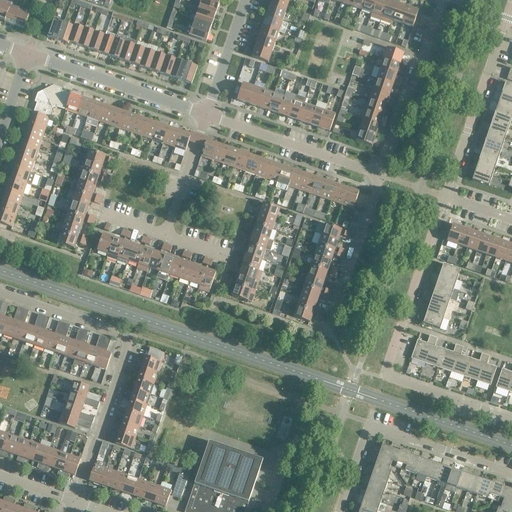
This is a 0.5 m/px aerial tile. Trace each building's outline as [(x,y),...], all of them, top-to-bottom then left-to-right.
[(11,4),(1,0),(0,3),(0,19),(5,21),(10,6),(11,4)] [(180,0),(175,0),(173,8),(181,10),(182,6),(179,5),(180,0)] [(220,1),(217,0),(201,0),(200,5),(217,11),(220,1)] [(289,2),(284,0),(271,0),(269,6),(285,12),(289,2)] [(364,0),(353,0),(351,7),(361,10),(364,0)] [(375,0),(364,0),(361,10),(371,14),(375,0)] [(387,1),(385,0),(375,0),(371,14),(370,18),(380,21),(387,1)] [(397,4),(387,1),(380,21),(390,25),(392,21),(397,4)] [(407,8),(397,4),(392,21),(402,24),(407,8)] [(217,11),(200,5),(196,16),(213,21),(217,11)] [(5,21),(4,23),(14,26),(20,9),(10,6),(5,21)] [(285,12),(269,6),(265,16),(282,22),(285,12)] [(418,11),(407,8),(402,24),(412,28),(418,11)] [(30,12),(20,9),(14,26),(24,30),(30,12)] [(213,21),(196,16),(193,26),(210,32),(213,21)] [(282,22),(265,16),(262,27),(278,32),(282,22)] [(47,37),(58,41),(63,24),(53,20),(47,37)] [(73,27),(63,24),(58,41),(68,45),(69,43),(68,43),(74,28),(73,27)] [(189,24),(185,35),(206,42),(210,32),(193,26),(189,24)] [(74,26),(73,27),(74,28),(68,43),(69,43),(79,46),(84,29),(74,26)] [(278,32),(262,27),(258,37),(275,42),(278,32)] [(95,33),(84,29),(79,46),(89,50),(95,33)] [(106,32),(105,36),(99,53),(109,57),(116,36),(106,32)] [(105,36),(95,33),(89,50),(99,53),(105,36)] [(117,34),(116,36),(109,57),(119,60),(127,39),(127,37),(117,34)] [(275,42),(258,37),(255,47),(272,53),(275,42)] [(137,43),(127,39),(119,60),(130,64),(136,47),(137,43)] [(146,50),(136,47),(130,64),(140,67),(146,50)] [(272,53),(255,47),(251,57),(268,63),(272,53)] [(387,48),(383,59),(400,64),(403,54),(387,48)] [(156,54),(146,50),(140,67),(150,71),(156,54)] [(166,57),(156,54),(150,71),(160,74),(166,57)] [(176,61),(166,57),(160,74),(171,78),(176,61)] [(400,64),(383,59),(380,69),(396,75),(400,64)] [(187,64),(176,61),(171,78),(181,81),(187,64)] [(197,68),(187,64),(181,81),(191,85),(197,68)] [(396,75),(380,69),(376,79),(393,85),(396,75)] [(393,85),(376,79),(373,89),(389,95),(393,85)] [(511,85),(505,83),(502,93),(511,96),(511,85)] [(253,87),(242,84),(241,88),(239,95),(237,100),(247,104),(253,87)] [(53,86),(51,87),(52,89),(49,91),(48,88),(42,91),(47,102),(46,106),(52,108),(55,107),(65,110),(66,110),(71,95),(61,91),(61,89),(53,86)] [(263,91),(253,87),(247,104),(257,107),(263,91)] [(389,95),(373,89),(369,100),(386,105),(389,95)] [(47,102),(42,91),(37,94),(34,102),(37,103),(33,113),(33,114),(48,119),(48,118),(52,108),(46,106),(47,102)] [(273,94),(263,91),(257,107),(268,111),(273,94)] [(511,96),(502,93),(498,103),(511,107),(511,96)] [(71,94),(71,95),(66,110),(65,110),(65,111),(77,114),(82,98),(71,94)] [(284,98),(273,94),(268,111),(278,114),(284,98)] [(296,96),(294,101),(288,118),(298,121),(304,105),(306,99),(296,96)] [(93,102),(82,98),(77,114),(87,118),(93,102)] [(294,101),(284,98),(278,114),(288,118),(294,101)] [(386,105),(369,100),(366,110),(382,116),(386,105)] [(104,105),(93,102),(87,118),(98,122),(104,105)] [(511,117),(511,107),(498,103),(495,112),(511,118),(511,117)] [(114,109),(104,105),(98,122),(109,125),(114,109)] [(314,108),(304,105),(298,121),(309,125),(314,108)] [(324,112),(314,108),(309,125),(319,128),(324,112)] [(125,113),(114,109),(109,125),(120,129),(125,113)] [(382,116),(366,110),(362,120),(379,126),(382,116)] [(335,115),(324,112),(319,128),(329,132),(335,115)] [(511,118),(495,112),(492,122),(509,128),(511,118)] [(33,113),(29,124),(45,130),(49,118),(48,118),(48,119),(33,114),(33,113)] [(136,117),(125,113),(120,129),(131,133),(136,117)] [(147,120),(136,117),(131,133),(141,137),(147,120)] [(158,124),(147,120),(141,137),(152,140),(158,124)] [(379,126),(362,120),(359,130),(375,136),(379,126)] [(509,128),(492,122),(488,132),(505,138),(509,128)] [(45,130),(29,124),(25,135),(41,140),(45,130)] [(169,128),(158,124),(152,140),(163,144),(169,128)] [(179,131),(169,128),(163,144),(174,148),(179,131)] [(375,136),(359,130),(355,141),(372,146),(375,136)] [(83,131),(80,138),(87,140),(91,142),(93,136),(94,135),(83,131)] [(191,135),(179,131),(174,148),(185,151),(191,135)] [(505,138),(488,132),(485,142),(502,147),(505,138)] [(41,140),(25,135),(21,146),(38,151),(41,140)] [(73,139),(71,144),(78,147),(80,142),(73,139)] [(218,145),(206,141),(201,157),(212,161),(218,145)] [(502,147),(485,142),(482,151),(499,157),(502,147)] [(228,149),(218,145),(212,161),(223,164),(228,149)] [(38,151),(21,146),(18,157),(34,162),(38,151)] [(239,153),(228,149),(223,164),(234,168),(239,153)] [(89,151),(85,161),(102,167),(106,156),(89,151)] [(499,157),(482,151),(479,161),(495,167),(499,157)] [(250,156),(239,153),(234,168),(244,172),(250,156)] [(261,160),(250,156),(244,172),(255,175),(261,160)] [(34,162),(18,157),(14,168),(30,173),(34,162)] [(272,163),(261,160),(255,175),(266,179),(272,163)] [(102,167),(85,161),(82,171),(98,177),(102,167)] [(495,167),(479,161),(475,171),(492,176),(495,167)] [(282,167),(272,163),(266,179),(277,183),(282,167)] [(293,171),(282,167),(277,183),(276,187),(286,190),(288,187),(293,171)] [(30,173),(14,168),(10,178),(27,184),(30,173)] [(98,177),(82,171),(78,182),(95,187),(98,177)] [(304,174),(293,171),(288,187),(299,190),(304,174)] [(492,176),(475,171),(472,181),(489,186),(492,176)] [(315,178),(304,174),(299,190),(309,194),(315,178)] [(27,184),(10,178),(7,189),(23,195),(27,184)] [(326,182),(315,178),(309,194),(320,198),(326,182)] [(95,187),(78,182),(75,192),(91,198),(95,187)] [(336,185),(326,182),(320,198),(331,201),(336,185)] [(347,189),(336,185),(331,201),(342,205),(347,189)] [(23,195),(7,189),(3,200),(19,206),(23,195)] [(41,189),(38,199),(46,202),(49,192),(41,189)] [(359,193),(347,189),(342,205),(353,209),(359,193)] [(91,198),(75,192),(71,202),(88,208),(91,198)] [(19,206),(3,200),(0,208),(0,210),(16,216),(19,206)] [(88,208),(71,202),(68,212),(85,218),(88,208)] [(263,203),(259,214),(276,220),(279,209),(263,203)] [(315,212),(305,208),(303,214),(313,218),(315,212)] [(16,216),(0,210),(0,223),(12,228),(16,216)] [(85,218),(68,212),(64,223),(81,228),(85,218)] [(326,216),(315,212),(313,218),(324,221),(326,216)] [(276,220),(259,214),(256,224),(272,230),(276,220)] [(31,222),(29,228),(36,231),(38,225),(31,222)] [(81,228),(64,223),(61,233),(78,238),(81,228)] [(272,230),(256,224),(252,234),(269,240),(272,230)] [(325,225),(321,235),(338,241),(341,230),(325,225)] [(447,242),(457,245),(463,228),(453,225),(447,242)] [(473,232),(463,228),(457,245),(467,248),(473,232)] [(482,235),(473,232),(467,248),(477,252),(482,235)] [(78,238),(61,233),(57,243),(74,249),(78,238)] [(97,251),(107,254),(113,238),(103,234),(97,251)] [(274,242),(269,240),(252,234),(249,245),(265,250),(270,252),(274,242)] [(338,241),(321,235),(318,245),(334,251),(338,241)] [(492,238),(482,235),(477,252),(486,255),(492,238)] [(123,241),(113,238),(107,254),(106,258),(117,261),(123,241)] [(502,241),(492,238),(486,255),(496,258),(502,241)] [(134,245),(123,241),(117,261),(127,265),(128,261),(134,245)] [(511,245),(502,241),(496,258),(506,262),(511,245)] [(144,248),(134,245),(128,261),(138,265),(144,248)] [(265,250),(249,245),(245,255),(262,261),(265,250)] [(334,251),(318,245),(314,256),(331,261),(334,251)] [(154,252),(144,248),(138,265),(137,269),(147,272),(148,268),(154,252)] [(294,249),(291,259),(300,262),(303,252),(294,249)] [(164,255),(154,252),(148,268),(159,272),(164,255)] [(174,259),(164,255),(159,272),(169,275),(174,259)] [(262,261),(245,255),(242,265),(258,271),(262,261)] [(331,261),(314,256),(311,266),(327,272),(331,261)] [(185,262),(174,259),(169,275),(179,279),(185,262)] [(195,266),(185,262),(179,279),(189,282),(195,266)] [(258,271),(242,265),(238,275),(255,281),(258,271)] [(460,270),(443,265),(440,275),(456,281),(460,270)] [(205,269),(195,266),(189,282),(199,286),(205,269)] [(277,266),(274,276),(281,278),(284,269),(277,266)] [(327,272),(311,266),(307,276),(324,282),(327,272)] [(84,269),(82,275),(91,278),(93,273),(84,269)] [(216,273),(205,269),(199,286),(198,290),(209,293),(216,273)] [(259,282),(255,281),(238,275),(235,286),(255,293),(259,282)] [(456,281),(440,275),(436,284),(453,290),(456,281)] [(324,282),(307,276),(304,286),(320,292),(324,282)] [(453,290),(436,284),(433,294),(450,300),(453,290)] [(255,293),(235,286),(231,296),(252,303),(255,293)] [(320,292),(304,286),(300,297),(317,302),(320,292)] [(450,300),(433,294),(430,304),(447,310),(450,300)] [(317,302),(300,297),(297,307),(313,312),(317,302)] [(281,302),(277,300),(273,311),(278,312),(281,302)] [(8,304),(3,302),(0,310),(0,334),(3,335),(8,319),(4,318),(3,316),(5,315),(8,304)] [(447,310),(430,304),(426,313),(443,319),(447,310)] [(13,321),(8,319),(3,335),(13,339),(23,309),(18,307),(14,318),(15,320),(13,321)] [(313,312),(297,307),(293,317),(310,323),(313,312)] [(29,311),(23,309),(13,339),(23,342),(27,332),(29,326),(24,325),(23,323),(25,322),(29,311)] [(443,319),(426,313),(423,324),(440,329),(443,319)] [(29,326),(27,332),(23,342),(33,346),(44,316),(38,314),(34,325),(35,327),(34,328),(29,326)] [(49,318),(44,316),(33,346),(44,349),(49,333),(45,332),(44,330),(45,329),(49,318)] [(54,335),(49,333),(44,349),(54,353),(64,323),(59,322),(55,332),(56,334),(54,335)] [(70,325),(64,323),(54,353),(64,356),(70,340),(65,339),(64,337),(66,336),(70,325)] [(75,342),(70,340),(64,356),(75,360),(85,330),(79,329),(76,339),(76,341),(75,342)] [(90,332),(85,330),(75,360),(85,363),(90,347),(86,346),(85,344),(87,343),(90,332)] [(95,349),(90,347),(85,363),(95,367),(105,337),(100,336),(96,346),(97,348),(95,349)] [(433,338),(429,336),(427,344),(417,340),(411,359),(424,363),(433,338)] [(111,339),(105,337),(95,367),(106,371),(111,354),(106,353),(105,351),(107,350),(111,339)] [(437,339),(433,338),(424,363),(437,368),(444,349),(435,346),(437,339)] [(459,346),(456,345),(453,353),(444,349),(437,368),(451,372),(459,346)] [(463,348),(459,346),(451,372),(464,377),(470,358),(461,355),(463,348)] [(150,349),(147,358),(161,362),(164,354),(150,349)] [(486,355),(482,354),(479,361),(470,358),(464,377),(477,381),(486,355)] [(177,355),(174,364),(179,366),(182,356),(177,355)] [(489,357),(486,355),(477,381),(490,386),(497,367),(487,364),(489,357)] [(142,366),(141,368),(157,374),(161,362),(147,358),(145,357),(142,364),(142,366)] [(157,374),(141,368),(140,370),(139,372),(140,372),(137,379),(154,384),(157,374)] [(511,383),(511,370),(511,372),(502,369),(495,388),(509,392),(511,383)] [(154,384),(137,379),(135,385),(134,385),(134,388),(134,390),(150,395),(154,384)] [(89,388),(73,382),(69,393),(99,403),(101,397),(90,394),(88,394),(88,393),(89,388)] [(150,395),(134,390),(133,392),(131,394),(132,394),(130,400),(146,406),(150,395)] [(99,403),(69,393),(66,403),(82,409),(84,404),(85,403),(86,405),(97,408),(99,403)] [(146,406),(130,400),(128,407),(127,407),(127,409),(126,411),(143,417),(146,406)] [(82,409),(66,403),(62,413),(92,423),(94,418),(83,414),(81,415),(81,413),(82,409)] [(143,417),(126,411),(126,413),(124,415),(125,415),(123,422),(139,428),(143,417)] [(16,413),(14,421),(23,424),(26,417),(16,413)] [(92,423),(62,413),(59,424),(75,430),(77,424),(78,424),(79,425),(90,429),(92,423)] [(139,428),(123,422),(120,429),(120,428),(120,431),(119,433),(135,438),(139,428)] [(48,425),(46,432),(54,434),(57,427),(48,425)] [(67,430),(64,440),(74,443),(77,434),(67,430)] [(8,435),(0,432),(0,455),(1,456),(8,435)] [(135,438),(119,433),(118,435),(117,437),(115,444),(132,449),(135,438)] [(18,439),(8,435),(1,456),(5,458),(7,454),(8,453),(13,455),(18,439)] [(29,442),(18,439),(13,455),(18,457),(19,458),(17,462),(22,463),(29,442)] [(393,443),(384,440),(382,446),(375,467),(389,471),(392,461),(396,463),(395,467),(405,471),(411,455),(412,453),(401,449),(400,452),(391,449),(393,443)] [(39,446),(29,442),(22,463),(26,465),(27,461),(29,460),(34,462),(39,446)] [(209,442),(188,504),(184,511),(245,511),(263,460),(250,456),(250,455),(250,456),(237,452),(238,451),(237,451),(237,452),(234,451),(235,450),(234,450),(234,451),(222,447),(222,446),(209,442)] [(49,449),(39,446),(34,462),(38,464),(39,465),(38,469),(42,470),(49,449)] [(60,453),(49,449),(42,470),(47,472),(48,468),(49,467),(54,469),(60,453)] [(70,456),(60,453),(54,469),(59,471),(59,472),(58,476),(63,477),(70,456)] [(411,455),(405,471),(416,474),(421,458),(411,455)] [(80,460),(70,456),(63,477),(67,479),(68,475),(70,474),(75,476),(80,460)] [(431,462),(421,458),(416,474),(426,478),(431,462)] [(98,462),(97,465),(95,465),(89,481),(96,484),(98,484),(100,485),(106,469),(104,468),(105,464),(98,462)] [(441,465),(431,462),(426,478),(436,481),(441,465)] [(452,469),(441,465),(436,481),(446,485),(452,469)] [(389,471),(375,467),(371,477),(387,482),(391,472),(389,471)] [(117,472),(106,469),(100,485),(102,486),(104,487),(104,486),(111,489),(117,472)] [(462,472),(452,469),(446,485),(456,488),(462,472)] [(127,476),(117,472),(111,489),(118,491),(117,492),(120,492),(122,492),(127,476)] [(472,476),(462,472),(456,488),(467,492),(472,476)] [(180,474),(179,474),(172,496),(178,498),(180,499),(181,496),(182,494),(188,477),(187,477),(180,474)] [(138,480),(127,476),(122,492),(124,493),(126,494),(133,496),(138,480)] [(482,479),(472,476),(467,492),(477,495),(482,479)] [(387,482),(371,477),(368,487),(384,492),(387,482)] [(493,483),(492,483),(482,479),(477,495),(487,499),(493,483)] [(149,483),(138,480),(133,496),(139,498),(139,499),(141,499),(143,500),(149,483)] [(493,480),(492,483),(493,483),(487,499),(498,503),(499,498),(504,499),(500,509),(508,511),(511,511),(511,489),(503,487),(504,484),(493,480)] [(160,487),(149,483),(143,500),(146,500),(147,502),(148,501),(154,503),(160,487)] [(161,483),(160,487),(154,503),(161,506),(163,506),(165,507),(171,491),(169,490),(171,486),(161,483)] [(384,492),(368,487),(364,497),(380,503),(384,492)] [(377,511),(380,503),(364,497),(361,507),(374,511),(377,511)] [(2,502),(0,501),(0,511),(5,511),(9,499),(5,498),(4,501),(2,502)] [(14,501),(9,499),(5,511),(16,511),(18,507),(13,506),(13,504),(14,501)]
